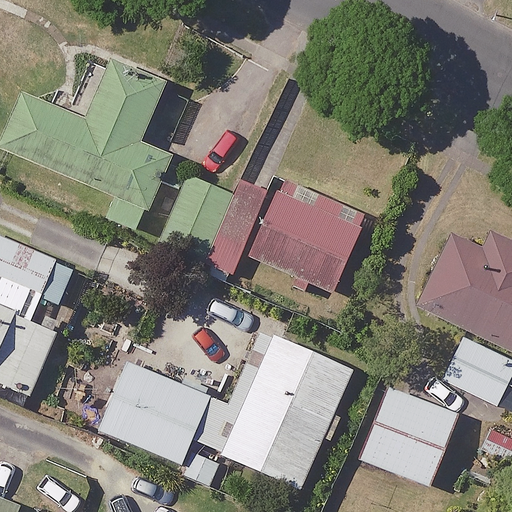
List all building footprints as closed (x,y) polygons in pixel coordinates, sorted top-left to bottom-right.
[(160,86),(95,58),(72,110),(21,89),(0,138),(0,142),(115,192),(106,212),(138,225),(170,150),(138,137),(160,86)] [(359,222),(276,187),(249,253),(332,288),(359,222)] [(511,230),(491,221),(478,250),(452,237),(420,307),(511,349),(511,230)] [(73,263),(0,232),(0,379),(28,392),(57,324),(31,313),(39,293),(57,300),(73,263)] [(124,358),(96,426),(185,463),(180,475),(219,491),(233,456),(304,485),(355,364),(262,326),(231,402),(124,358)] [(511,368),(511,357),(463,334),(443,377),(496,402),(511,368)] [(457,410),(386,383),(358,456),(429,483),(457,410)] [(0,511),(14,511),(18,504),(0,496),(0,511)]
